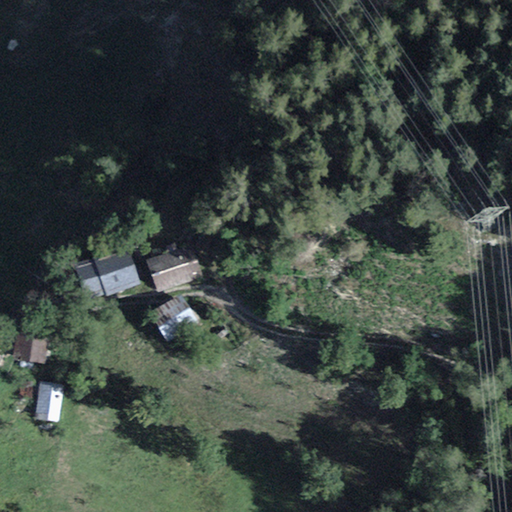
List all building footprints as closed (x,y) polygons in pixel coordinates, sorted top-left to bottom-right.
[(193,251),(150,266),(160,296),(203,281),(193,251)] [(138,288),(126,252),(72,270),(84,306),(138,288)] [(183,304),(151,321),(165,347),(197,330),(183,304)] [(48,342),(17,341),(15,367),(46,369),(48,342)] [(66,391),(41,388),(36,424),(61,428),(66,391)]
